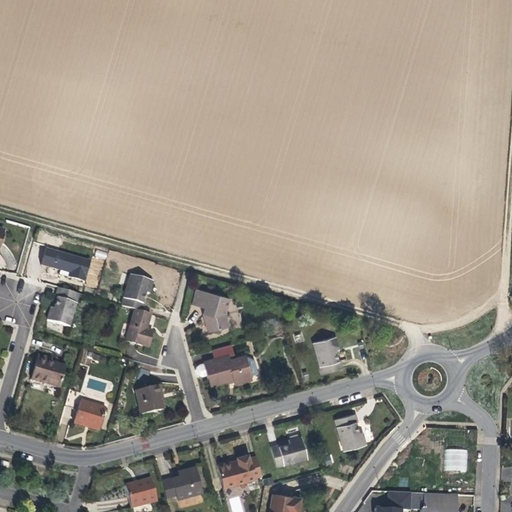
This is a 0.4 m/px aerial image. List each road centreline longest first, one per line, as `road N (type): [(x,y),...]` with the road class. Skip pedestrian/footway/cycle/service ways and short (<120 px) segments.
road 1 (track): [(0,209),(417,329),(461,320),(503,290)]
road 2 (residential): [(402,372),(203,428)]
road 3 (residential): [(489,511),(493,432),(455,393)]
road 4 (residential): [(19,301),(26,331),(0,429)]
road 5 (residential): [(423,406),(343,511)]
road 6 (residential): [(91,457),(75,507),(0,491)]
